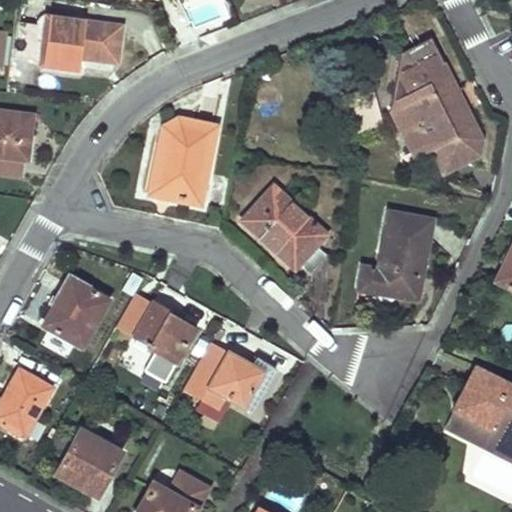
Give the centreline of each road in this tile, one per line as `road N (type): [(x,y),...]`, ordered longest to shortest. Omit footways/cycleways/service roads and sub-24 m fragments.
road 1 (residential): [(57,208),(208,245),(321,347),(375,366),(412,354),(437,331),(505,187),(511,138)]
road 2 (residential): [(57,208),(96,139),(165,77),(363,0)]
